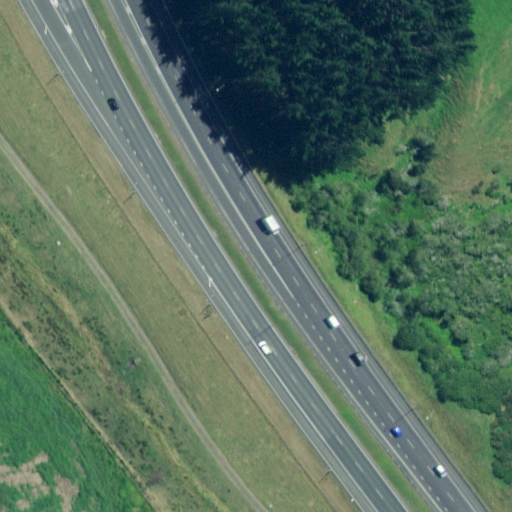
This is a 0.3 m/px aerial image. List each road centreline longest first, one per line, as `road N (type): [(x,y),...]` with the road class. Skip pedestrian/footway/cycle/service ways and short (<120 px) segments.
road 1 (motorway): [(114,0),(244,242),(281,293),(348,357)]
road 2 (motorway): [(135,0),(241,196),(348,357)]
road 3 (motorway): [(395,511),(198,232)]
road 4 (motorway): [(198,232),(38,0)]
road 5 (motorway): [(198,232),(70,0)]
road 6 (motorway): [(348,357),(459,511)]
